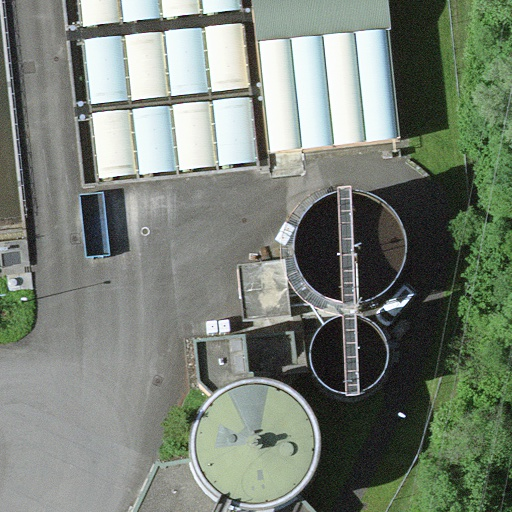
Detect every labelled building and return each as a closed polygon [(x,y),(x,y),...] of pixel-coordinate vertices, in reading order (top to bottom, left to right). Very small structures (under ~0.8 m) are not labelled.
[(258,0),(270,147),(398,137),(387,0),(258,0)] [(104,168),(257,155),(252,94),(182,100),(183,112),(99,119),(104,168)] [(363,319),(377,312),(395,292),(402,274),(399,244),(388,226),(372,214),(346,207),(322,212),(301,227),(289,250),(287,268),(297,297),(310,310),(325,318),(343,322),(363,319)] [(357,404),(367,400),(379,387),(383,374),(381,354),(374,342),(363,334),(346,330),(330,333),(316,343),(308,358),(307,370),(314,390),(322,399),(332,404),(345,406),(357,404)] [(281,511),(286,510),(306,488),(314,467),(310,434),(298,415),(280,401),(252,393),(225,399),(202,416),(189,441),(187,461),(198,493),(212,508),(220,511),(281,511)]
